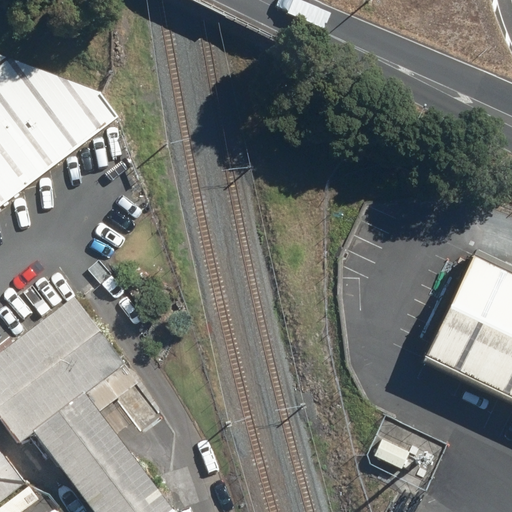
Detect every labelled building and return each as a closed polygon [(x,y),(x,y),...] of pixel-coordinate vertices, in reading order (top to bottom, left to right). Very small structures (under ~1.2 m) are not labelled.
[(0,205),(113,117),(100,93),(0,54),(0,205)] [(442,183),(368,185),(369,216),(442,214),(442,183)] [(511,265),(483,251),(432,357),(511,395),(511,265)] [(124,360),(71,293),(0,347),(0,420),(17,442),(30,432),(82,392),(124,360)] [(90,511),(166,511),(170,509),(82,392),(30,432),(90,511)] [(419,436),(390,421),(370,458),(399,473),(419,436)] [(0,498),(25,480),(0,447),(0,498)]
